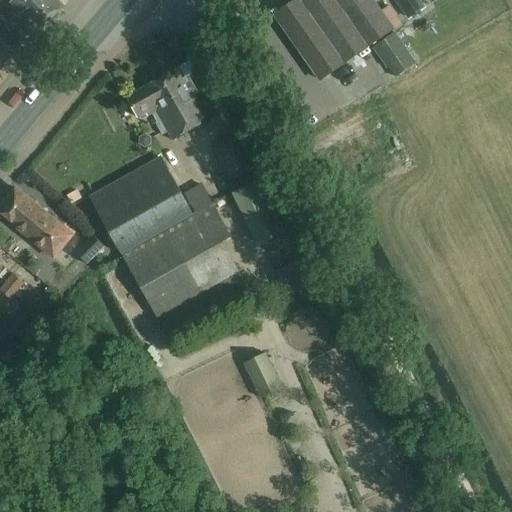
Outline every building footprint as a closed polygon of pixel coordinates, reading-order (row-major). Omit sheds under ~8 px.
[(62,5),(56,0),(0,0),(0,1),(34,34),(62,5)] [(320,82),(392,31),(369,0),(309,0),(278,22),(320,82)] [(425,8),(419,0),(393,0),(408,20),(425,8)] [(0,67),(1,68),(2,66),(11,58),(4,50),(17,39),(0,19),(0,67)] [(374,49),(395,79),(415,65),(394,35),(374,49)] [(179,69),(172,72),(169,70),(162,74),(162,78),(126,98),(137,118),(151,111),(158,124),(156,125),(162,135),(167,132),(172,140),(208,120),(193,95),(197,93),(188,78),(185,80),(179,69)] [(226,126),(229,133),(240,128),(237,121),(226,126)] [(359,129),(371,178),(400,171),(390,134),(381,136),(378,125),(359,129)] [(145,134),(139,137),(138,144),(144,148),(151,145),(151,138),(145,134)] [(237,134),(212,147),(231,182),(256,169),(237,134)] [(90,198),(122,255),(193,215),(160,158),(90,198)] [(186,194),(196,213),(212,204),(202,185),(186,194)] [(0,214),(53,258),(71,235),(14,188),(0,204),(0,214)] [(230,236),(212,204),(196,213),(193,215),(122,255),(164,329),(245,283),(221,241),(230,236)] [(281,211),(251,226),(261,245),(291,230),(281,211)] [(75,253),(84,263),(86,264),(90,260),(103,246),(92,236),(75,253)] [(300,260),(276,269),(287,297),(310,288),(300,260)] [(11,299),(23,285),(13,276),(1,291),(11,299)] [(266,354),(245,364),(261,398),(282,388),(266,354)]
